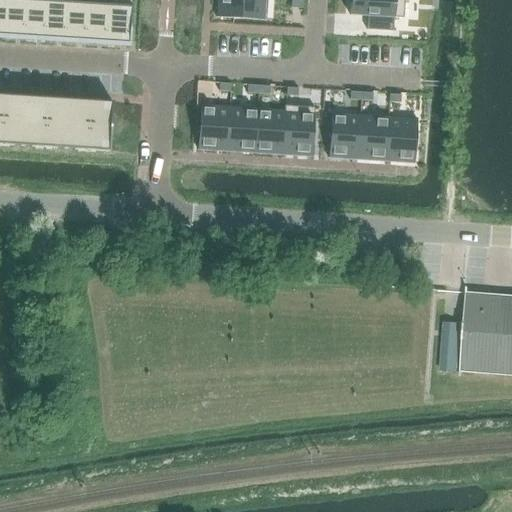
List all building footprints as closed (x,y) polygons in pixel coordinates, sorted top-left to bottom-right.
[(17,0),(6,0),(4,38),(25,39),(27,1),(17,0)] [(88,4),(86,43),(106,44),(108,0),(108,6),(88,4)] [(108,0),(106,44),(126,45),(126,48),(127,48),(127,45),(130,46),(132,0),(108,0)] [(217,0),(216,18),(264,21),(265,0),(217,0)] [(291,0),(291,9),(303,9),(303,0),(291,0)] [(350,0),(349,15),(367,17),(366,31),(393,32),(394,18),(403,19),(404,0),(350,0)] [(27,1),(25,39),(45,40),(47,2),(27,1)] [(47,2),(45,40),(65,41),(68,3),(47,2)] [(68,3),(65,41),(86,43),(88,4),(68,3)] [(219,84),(218,92),(230,93),(231,85),(219,84)] [(247,86),(246,94),(258,94),(259,86),(247,86)] [(259,86),(258,94),(270,95),(271,87),(259,86)] [(287,88),(286,96),(298,97),(299,89),(287,88)] [(349,92),(349,100),(361,101),(361,93),(349,92)] [(361,93),(361,101),(373,102),(373,94),(361,93)] [(389,95),(389,103),(401,103),(401,95),(389,95)] [(0,140),(9,141),(9,146),(35,148),(35,143),(52,144),(52,149),(78,151),(78,146),(95,147),(95,152),(109,153),(113,102),(102,102),(101,110),(0,103),(0,140)] [(200,106),(197,150),(226,152),(229,108),(200,106)] [(229,108),(226,152),(254,154),(257,110),(229,108)] [(257,110),(254,154),(282,156),(285,111),(257,110)] [(285,111),(282,156),(311,157),(314,113),(285,111)] [(331,114),(328,159),(357,160),(360,116),(331,114)] [(360,116),(357,160),(385,162),(388,118),(360,116)] [(388,118),(385,162),(414,164),(417,120),(388,118)] [(511,296),(466,293),(464,323),(460,373),(511,376),(511,296)] [(460,373),(464,323),(445,322),(441,371),(460,373)]
